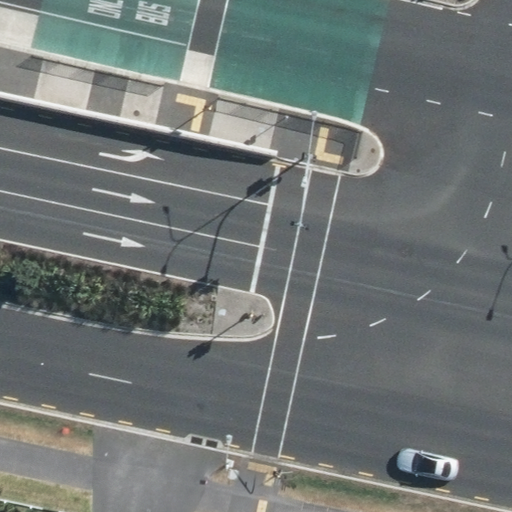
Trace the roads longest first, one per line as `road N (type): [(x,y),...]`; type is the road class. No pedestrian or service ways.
road 1 (primary): [(0,168),(306,234),(478,285)]
road 2 (primary): [(443,428),(0,346)]
road 3 (residential): [(511,118),(478,285)]
road 4 (residential): [(478,285),(443,428)]
